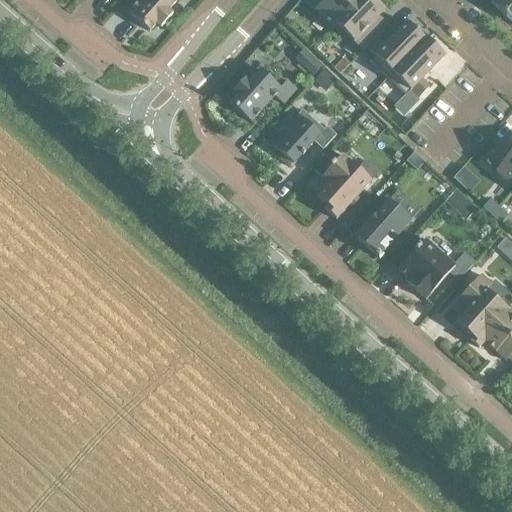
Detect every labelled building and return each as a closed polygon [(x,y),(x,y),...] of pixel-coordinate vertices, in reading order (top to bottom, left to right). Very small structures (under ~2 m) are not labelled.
[(177,0),(140,0),(128,13),(149,32),(156,24),(161,28),(172,15),(168,11),(177,0)] [(335,25),(358,0),(306,0),(304,2),(333,30),(336,26),(335,25)] [(372,0),(358,0),(335,25),(336,26),(363,52),(366,49),(377,37),(388,26),(378,17),(384,11),(372,0)] [(511,0),(492,0),(490,3),(502,15),(505,18),(505,17),(511,23),(511,0)] [(387,79),(426,39),(416,30),(415,31),(406,23),(385,45),(377,37),(366,49),(374,57),(369,62),(387,79)] [(444,57),(426,39),(387,79),(405,97),(410,92),(418,99),(429,88),(421,80),(444,57)] [(300,50),(292,60),(311,75),(318,65),(300,50)] [(320,69),(312,79),(323,88),(331,78),(320,69)] [(249,83),(244,79),(233,92),(237,96),(230,105),(251,123),(274,97),(283,105),(296,90),(286,81),(280,89),(260,71),(249,83)] [(323,130),(302,111),(271,145),(281,155),(279,158),(290,169),(301,156),(302,157),(305,155),(304,154),(313,143),(322,151),(336,136),(326,127),(323,130)] [(511,152),(509,156),(497,147),(483,163),(511,186),(511,152)] [(411,153),(405,161),(416,169),(422,162),(411,153)] [(357,198),(371,182),(342,156),(334,165),(333,164),(328,169),(329,170),(322,178),(328,184),(316,198),(326,206),(323,209),(336,221),(350,205),(352,207),(359,200),(357,198)] [(471,191),(481,180),(465,166),(455,176),(471,191)] [(453,191),(444,202),(465,220),(475,209),(453,191)] [(498,208),(489,200),(482,207),(491,215),(498,208)] [(410,221),(388,201),(355,238),(373,255),(379,260),(383,256),(381,254),(410,221)] [(507,216),(498,208),(491,215),(500,223),(507,216)] [(511,246),(502,237),(493,247),(511,263),(511,246)] [(414,253),(398,271),(407,279),(404,282),(425,301),(449,274),(458,282),(474,264),(464,255),(453,267),(425,241),(420,247),(419,246),(413,252),(414,253)] [(491,285),(480,276),(454,305),(464,313),(455,323),(472,339),(470,341),(470,342),(502,307),(485,292),(491,285)] [(511,315),(502,307),(470,342),(479,349),(484,343),(505,362),(507,359),(511,363),(511,315)]
